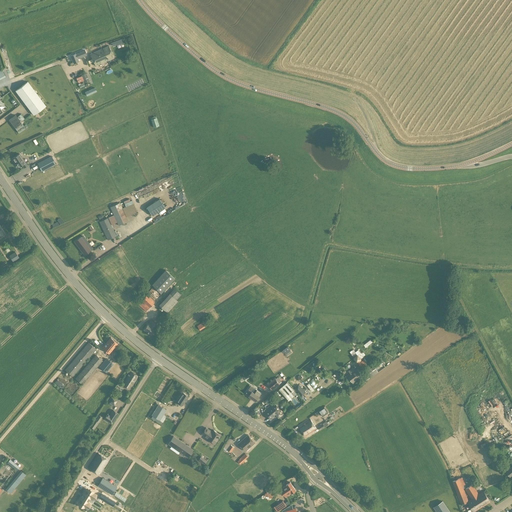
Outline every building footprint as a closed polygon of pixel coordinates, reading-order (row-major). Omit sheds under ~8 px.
[(90,54),(95,66),(114,58),(109,46),(100,50),(90,54)] [(46,106),(28,82),(15,91),(34,115),(46,106)] [(21,123),(15,115),(9,120),(15,128),(21,123)] [(150,119),(152,127),(158,125),(156,117),(150,119)] [(24,167),(27,165),(25,163),(20,154),(12,159),(18,167),(22,165),(24,167)] [(37,163),(42,171),(55,164),(51,156),(37,163)] [(146,207),(152,216),(164,207),(159,199),(146,207)] [(126,217),(120,203),(110,207),(114,217),(118,226),(128,221),(126,217)] [(138,211),(134,203),(127,206),(131,215),(138,211)] [(99,222),(107,240),(116,236),(108,218),(99,222)] [(81,237),(74,242),(84,255),(91,250),(81,237)] [(15,252),(9,256),(13,262),(19,258),(15,252)] [(174,278),(165,270),(152,285),(160,293),(174,278)] [(174,288),(169,294),(169,293),(158,305),(167,313),(177,301),(176,300),(181,295),(174,288)] [(147,294),(144,298),(138,304),(146,311),(154,301),(147,294)] [(209,323),(207,319),(197,326),(200,330),(209,323)] [(151,321),(149,323),(148,323),(143,329),(151,335),(156,329),(155,328),(158,326),(151,321)] [(117,343),(110,338),(102,348),(109,353),(117,343)] [(88,343),(65,370),(72,376),(96,349),(88,343)] [(287,355),(292,352),(288,346),(283,350),(287,355)] [(95,355),(75,379),(82,385),(103,361),(95,355)] [(106,358),(100,367),(106,372),(113,364),(106,358)] [(362,369),(366,366),(368,364),(364,359),(362,361),(361,358),(356,362),(362,369)] [(378,372),(375,367),(374,366),(365,372),(367,373),(370,378),(378,372)] [(357,368),(355,370),(353,367),(348,371),(350,374),(347,376),(353,383),(363,376),(360,372),(357,368)] [(130,371),(122,385),(130,390),(138,376),(130,371)] [(275,379),(268,384),(272,390),(279,384),(275,379)] [(279,389),(285,396),(289,400),(292,398),(297,394),(297,393),(287,382),(279,389)] [(298,383),(294,388),(301,396),(306,391),(298,383)] [(255,393),(252,391),(248,388),(245,394),(248,396),(255,402),(261,394),(256,390),(255,393)] [(188,396),(182,392),(177,401),(182,405),(188,396)] [(112,395),(108,400),(110,401),(109,404),(113,406),(118,398),(112,395)] [(275,403),(264,412),(271,420),(277,415),(279,417),(283,413),(275,403)] [(158,405),(152,416),(160,421),(166,410),(158,405)] [(328,413),(324,407),(319,411),(323,416),(328,413)] [(112,424),(118,414),(113,411),(110,415),(107,414),(104,419),(112,424)] [(94,420),(89,427),(94,430),(99,422),(94,420)] [(311,420),(299,427),(305,436),(316,429),(311,420)] [(323,424),(318,427),(320,430),(325,427),(328,425),(326,422),(323,424)] [(208,439),(215,444),(221,435),(214,430),(212,432),(206,428),(202,434),(208,438),(208,439)] [(255,442),(248,435),(238,443),(245,451),(255,442)] [(168,444),(182,454),(187,458),(193,450),(188,447),(173,436),(168,444)] [(108,460),(98,453),(89,468),(99,475),(108,460)] [(245,462),(244,461),(249,457),(245,454),(239,459),(238,461),(241,464),(242,463),(243,464),(245,462)] [(200,456),(198,460),(204,464),(207,459),(200,456)] [(10,459),(7,463),(17,470),(19,467),(17,465),(19,464),(17,462),(15,464),(10,459)] [(468,501),(462,486),(465,485),(462,477),(452,481),(461,504),(468,501)] [(102,478),(97,485),(112,494),(117,487),(102,478)] [(296,490),(291,482),(281,488),(286,497),(296,490)] [(468,501),(474,510),(489,501),(483,491),(478,494),(472,484),(465,489),(472,499),(468,501)] [(271,487),(265,489),(267,492),(261,494),(263,500),(274,495),(271,487)] [(87,489),(78,503),(84,507),(90,497),(93,499),(96,494),(87,489)] [(112,500),(102,494),(100,498),(110,504),(112,500)] [(283,500),(274,506),(277,511),(289,504),(287,501),(284,503),(283,500)] [(445,503),(435,511),(449,511),(451,510),(445,503)]
